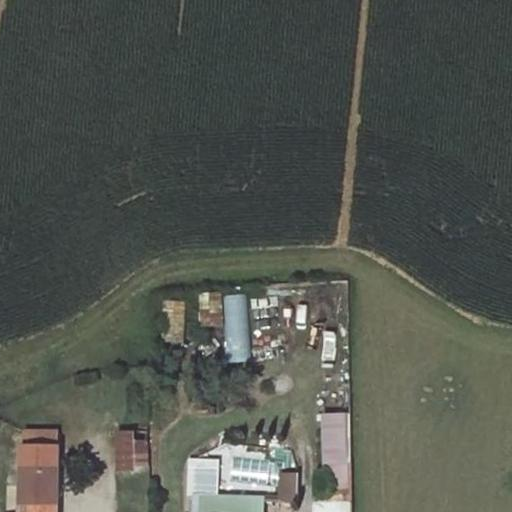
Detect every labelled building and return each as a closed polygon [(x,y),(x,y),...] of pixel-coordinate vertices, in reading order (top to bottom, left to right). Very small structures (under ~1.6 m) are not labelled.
[(248,361),(248,295),(225,295),(225,361),(248,361)] [(187,302),(165,299),(163,342),(185,344),(187,302)] [(350,463),(348,412),(321,413),(323,464),(350,463)] [(121,414),(122,433),(150,432),(150,414),(121,414)] [(122,433),(122,468),(151,466),(150,432),(122,433)] [(26,433),(26,447),(60,448),(61,435),(26,433)] [(26,451),(25,471),(60,471),(60,448),(26,447),(26,451)] [(198,497),(218,497),(219,469),(198,467),(198,497)] [(59,511),(60,471),(25,471),(23,511),(59,511)] [(348,494),(320,493),(319,507),(347,509),(348,494)] [(263,511),(263,498),(218,497),(198,497),(198,511),(263,511)]
